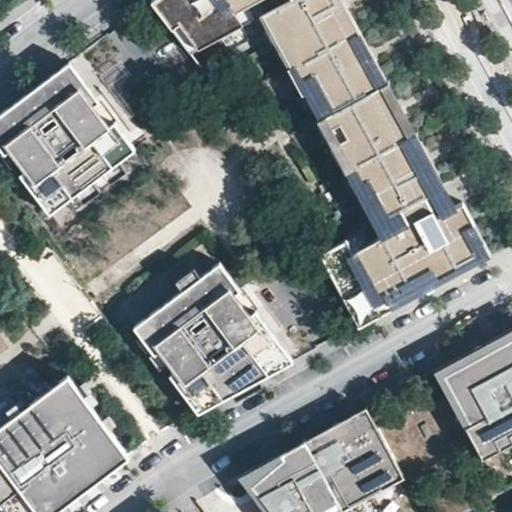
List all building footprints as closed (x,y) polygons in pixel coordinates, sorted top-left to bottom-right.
[(411,136),(382,83),(337,0),(151,0),(191,52),(242,24),(233,11),(254,0),(286,0),(261,14),(267,26),(282,18),(298,47),(283,55),(296,78),(310,70),(326,98),(311,106),(312,108),(325,131),(339,123),(355,152),(340,160),(353,184),(368,176),(380,200),(366,208),(374,222),(399,209),(406,222),(353,251),(346,238),(320,252),(359,325),(491,253),(463,201),(437,215),(426,195),(439,187),(411,136)] [(136,149),(115,121),(109,125),(93,104),(99,100),(70,61),(56,71),(37,86),(44,94),(34,101),(28,93),(0,113),(0,133),(11,148),(20,161),(26,169),(20,173),(50,213),(77,193),(94,180),(104,173),(121,160),(136,149)] [(34,101),(44,94),(37,86),(28,93),(34,101)] [(117,120),(101,99),(99,100),(93,104),(109,125),(115,121),(117,120)] [(11,148),(0,133),(0,145),(5,153),(11,148)] [(20,161),(11,148),(5,153),(14,165),(20,161)] [(111,182),(127,170),(121,160),(104,173),(111,182)] [(84,202),(101,190),(94,180),(77,193),(84,202)] [(294,360),(256,310),(249,315),(234,295),(241,289),(220,261),(135,326),(142,335),(144,338),(150,334),(161,349),(170,361),(177,369),(171,374),(199,411),(233,393),(227,385),(252,367),(255,372),(272,359),(279,368),(294,360)] [(259,308),(244,287),(241,289),(234,295),(249,315),(256,310),(259,308)] [(511,326),(484,342),(488,350),(482,353),(478,345),(434,369),(451,401),(452,400),(457,398),(470,422),(466,425),(464,426),(482,457),(511,440),(511,439),(508,433),(511,430),(511,326)] [(152,356),(161,349),(150,334),(144,338),(140,341),(152,356)] [(488,350),(484,342),(478,345),(482,353),(488,350)] [(170,361),(161,349),(152,356),(161,368),(164,365),(170,361)] [(260,378),(279,368),(272,359),(255,372),(260,378)] [(260,378),(255,372),(252,367),(227,385),(233,393),(260,378)] [(106,423),(69,373),(0,425),(0,503),(6,511),(54,511),(71,500),(66,494),(87,478),(103,465),(108,471),(124,460),(100,428),(106,423)] [(470,422),(457,398),(452,400),(466,425),(470,422)] [(403,476),(365,407),(338,421),(341,426),(334,429),(332,424),(280,452),(280,453),(286,463),(275,469),(272,465),(250,482),(255,488),(270,509),(267,511),(318,511),(338,501),(365,487),(369,494),(403,476)] [(341,426),(338,421),(332,424),(334,429),(341,426)] [(124,460),(130,455),(106,423),(100,428),(124,460)] [(275,469),(286,463),(280,453),(268,460),(272,465),(275,469)] [(250,482),(272,465),(268,460),(243,473),(250,482)] [(91,484),(108,471),(103,465),(87,478),(91,484)] [(250,482),(243,473),(239,475),(251,491),(255,488),(250,482)] [(71,500),(91,484),(87,478),(66,494),(71,500)] [(342,509),(369,494),(365,487),(338,501),(342,509)] [(336,511),(342,509),(338,501),(318,511),(336,511)]
